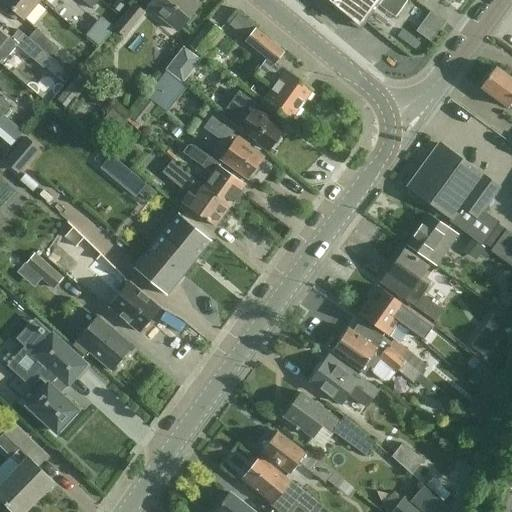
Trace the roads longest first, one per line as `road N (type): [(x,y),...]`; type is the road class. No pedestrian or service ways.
road 1 (tertiary): [(126,511),(377,157),(385,119)]
road 2 (tertiary): [(385,119),(371,95),(259,0)]
